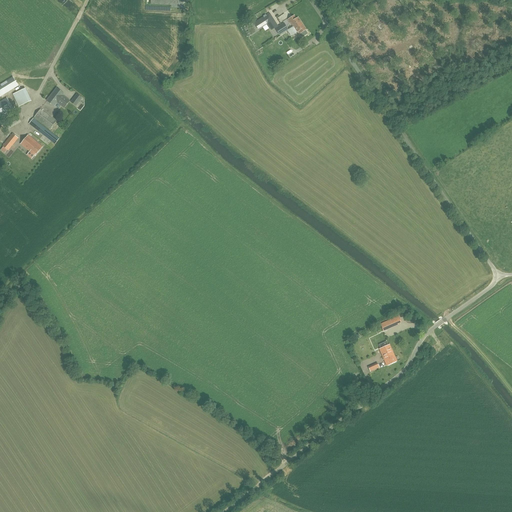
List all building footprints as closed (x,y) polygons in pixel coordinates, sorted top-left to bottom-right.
[(278,26),(270,13),(254,23),(258,30),(267,24),(271,30),(278,26)] [(294,27),(301,22),(298,18),(296,19),(294,16),(288,20),(290,23),(291,23),(294,27)] [(301,33),(306,30),(305,29),(301,22),(294,27),(297,32),(299,31),(300,32),(301,33)] [(280,35),(288,30),(284,23),(276,28),(280,35)] [(0,97),(16,88),(12,82),(0,89),(0,97)] [(19,107),(32,101),(26,88),(13,94),(19,107)] [(57,88),(53,93),(61,100),(60,102),(61,102),(59,104),(64,108),(70,101),(63,95),(64,94),(57,88)] [(61,100),(53,93),(47,101),(54,106),(57,102),(59,104),(61,102),(60,102),(61,100)] [(76,106),(82,98),(77,94),(71,102),(76,106)] [(0,117),(2,116),(4,115),(5,118),(10,115),(8,113),(14,109),(13,108),(7,98),(0,102),(0,117)] [(57,121),(41,109),(35,117),(51,129),(57,121)] [(17,115),(3,123),(7,131),(21,122),(17,115)] [(59,139),(33,118),(29,124),(55,144),(59,139)] [(3,146),(7,150),(8,151),(19,138),(13,133),(3,146)] [(43,147),(34,139),(22,144),(35,156),(43,147)] [(394,317),(381,324),(384,331),(396,325),(401,323),(397,315),(394,316),(394,317)] [(387,366),(397,361),(390,344),(379,349),(387,366)]
